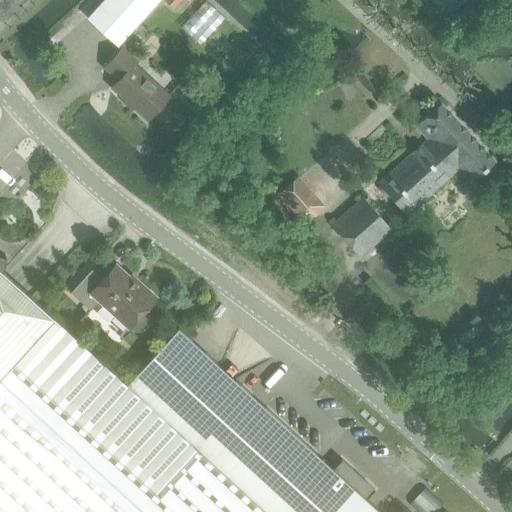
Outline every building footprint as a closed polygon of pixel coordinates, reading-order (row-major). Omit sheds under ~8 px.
[(158,0),(104,0),(88,18),(118,45),(158,0)] [(189,0),(163,0),(174,9),(182,0),(189,0)] [(206,1),(182,27),(201,44),(224,18),(206,1)] [(168,96),(134,64),(137,62),(122,49),(105,68),(118,81),(112,87),(147,119),(168,96)] [(469,184),(493,162),(440,103),(413,127),(426,141),(387,177),(380,183),(408,216),(416,210),(458,172),(469,184)] [(326,208),(299,175),(277,194),(305,225),(326,208)] [(361,199),(332,226),(359,257),(389,230),(361,199)] [(0,373),(51,318),(52,316),(3,271),(5,256),(4,256),(0,254),(0,373)] [(141,313),(155,297),(137,280),(135,283),(115,265),(101,280),(91,270),(70,292),(89,310),(99,300),(128,326),(130,325),(136,331),(141,330),(147,324),(147,318),(141,313)] [(0,373),(0,511),(265,511),(125,385),(51,318),(0,373)] [(176,328),(125,385),(265,511),(379,511),(365,499),(375,489),(342,459),(332,470),(251,395),(191,342),(176,328)]
